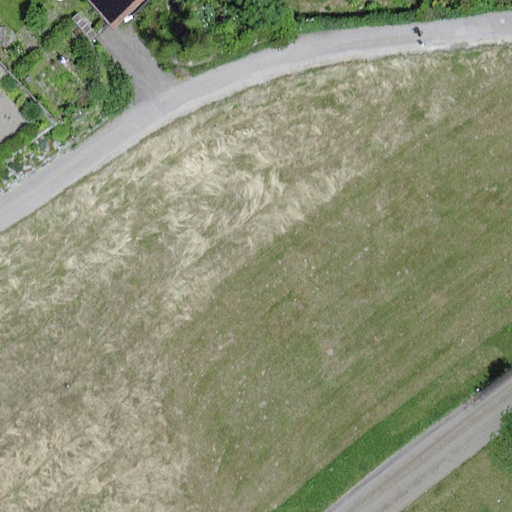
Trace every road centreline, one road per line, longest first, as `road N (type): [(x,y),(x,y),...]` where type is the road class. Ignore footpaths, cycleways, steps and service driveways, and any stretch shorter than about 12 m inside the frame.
road 1 (residential): [(511,28),(321,51),(227,75),(0,215)]
road 2 (residential): [(511,402),(365,511)]
